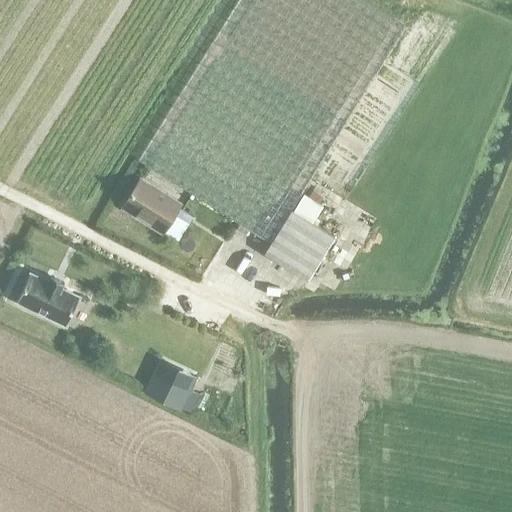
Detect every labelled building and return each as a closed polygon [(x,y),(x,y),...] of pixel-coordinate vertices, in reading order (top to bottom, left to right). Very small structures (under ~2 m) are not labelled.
[(236,0),(137,160),(270,243),(291,209),(406,25),(366,0),(236,0)] [(139,179),(122,206),(163,231),(179,204),(139,179)] [(334,236),(312,222),(322,205),(303,193),(293,210),(291,209),(270,243),(263,253),(307,280),(334,236)] [(64,282),(60,280),(50,275),(48,281),(30,272),(16,301),(65,324),(79,296),(61,287),(64,282)] [(196,374),(159,356),(143,390),(180,408),(181,405),(191,410),(200,392),(190,388),(196,374)] [(205,402),(209,394),(203,391),(199,399),(205,402)]
